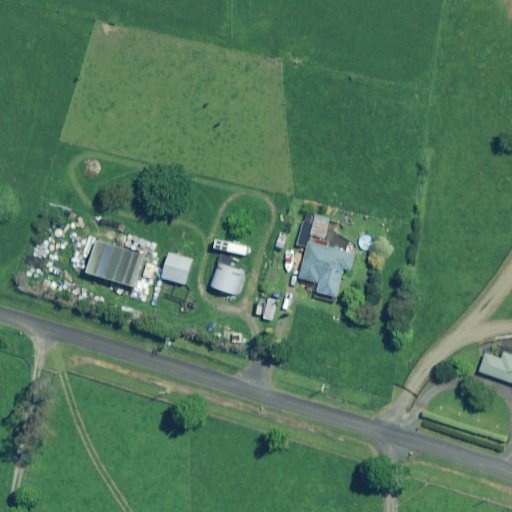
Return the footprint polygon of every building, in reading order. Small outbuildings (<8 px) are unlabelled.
[(330,218),(317,215),(313,235),(325,238),(330,218)] [(349,241),(340,238),(337,250),(310,243),(300,279),(320,284),(318,292),(337,298),(345,269),(351,271),(356,255),(346,252),(349,241)] [(119,248),(99,242),(89,273),(128,285),(138,251),(120,246),(119,248)] [(244,272),(220,264),(212,287),(236,295),(244,272)] [(511,354),(505,352),(502,359),(486,354),(480,372),(511,382),(511,354)]
